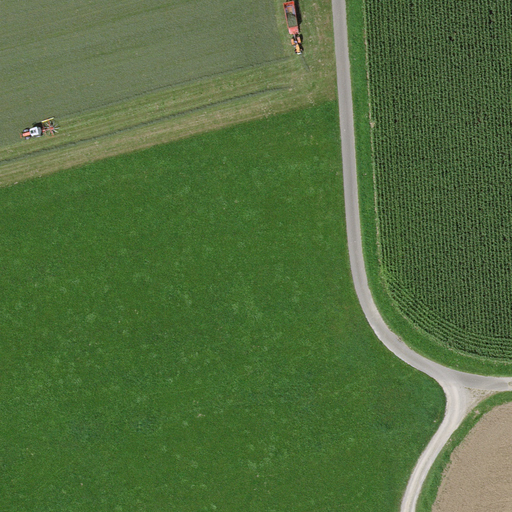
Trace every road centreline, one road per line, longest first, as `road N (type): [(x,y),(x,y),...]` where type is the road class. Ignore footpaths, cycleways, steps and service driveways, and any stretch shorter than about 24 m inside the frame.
road 1 (track): [(511,378),(443,365),(385,303),(364,242),(350,0)]
road 2 (track): [(479,373),(434,441),(411,511)]
